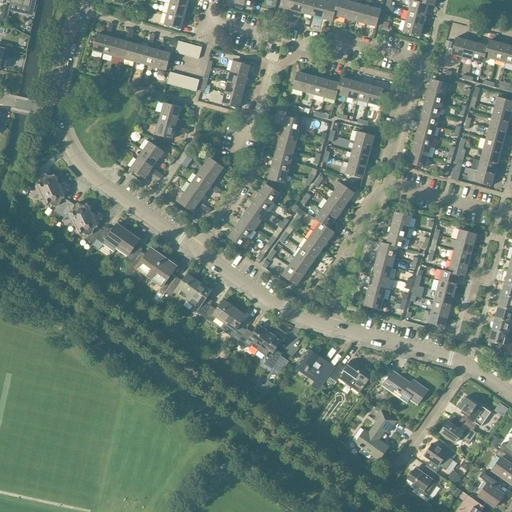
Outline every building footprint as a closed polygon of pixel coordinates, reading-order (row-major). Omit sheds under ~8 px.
[(186,9),(188,0),(170,0),(169,4),(186,9)] [(252,8),(254,0),(236,0),(235,4),(252,8)] [(290,10),(292,0),(281,0),(279,7),(290,10)] [(301,13),(304,0),(292,0),(290,10),(301,13)] [(311,16),(315,0),(304,0),(301,13),(311,16)] [(322,19),(326,2),(318,0),(315,0),(311,16),(322,19)] [(344,19),(349,2),(341,0),(337,0),(336,5),(337,5),(334,16),(344,19)] [(425,16),(428,6),(416,3),(417,2),(411,0),(408,11),(425,16)] [(337,5),(336,5),(326,2),(322,19),(333,22),(334,16),(337,5)] [(355,21),(359,5),(349,2),(344,19),(355,21)] [(183,19),(186,9),(169,4),(166,14),(183,19)] [(365,24),(370,8),(359,5),(355,21),(365,24)] [(376,27),(381,11),(370,8),(365,24),(376,27)] [(422,26),(425,16),(408,11),(405,22),(422,26)] [(181,30),(183,19),(166,14),(163,25),(181,30)] [(419,37),(422,26),(405,22),(402,33),(419,37)] [(102,54),(107,37),(96,34),(92,51),(102,54)] [(113,56),(118,39),(107,37),(102,54),(113,56)] [(461,57),(466,41),(455,38),(451,55),(461,57)] [(124,59),(128,42),(118,39),(113,56),(124,59)] [(181,54),(184,43),(178,41),(176,47),(175,53),(181,54)] [(472,60),(476,44),(466,41),(461,57),(472,60)] [(495,60),(499,44),(488,41),(487,46),(484,57),(485,57),(495,60)] [(134,62),(139,45),(128,42),(124,59),(134,62)] [(187,56),(190,44),(184,43),(181,54),(187,56)] [(193,58),(196,46),(190,44),(187,56),(193,58)] [(484,57),(487,46),(476,44),(472,60),(483,63),(485,57),(484,57)] [(505,63),(510,46),(499,44),(495,60),(505,63)] [(145,65),(149,48),(139,45),(134,62),(145,65)] [(199,59),(202,48),(196,46),(193,58),(199,59)] [(155,68),(160,51),(149,48),(145,65),(155,68)] [(166,71),(170,54),(160,51),(155,68),(166,71)] [(247,76),(250,65),(233,61),(230,71),(247,76)] [(244,87),(247,76),(230,71),(227,82),(244,87)] [(172,86),(175,74),(169,72),(166,84),(172,86)] [(303,92),(307,75),(297,72),(292,89),(303,92)] [(178,87),(181,75),(175,74),(172,86),(178,87)] [(184,89),(187,77),(181,75),(178,87),(184,89)] [(314,95),(318,78),(307,75),(303,92),(314,95)] [(190,90),(193,78),(187,77),(184,89),(190,90)] [(196,92),(199,80),(193,78),(190,90),(196,92)] [(324,98),(329,81),(318,78),(314,95),(324,98)] [(347,98),(351,81),(340,78),(339,84),(340,84),(337,95),(347,98)] [(444,94),(447,84),(430,79),(428,90),(444,94)] [(340,84),(339,84),(329,81),(324,98),(335,101),(337,95),(340,84)] [(357,100),(362,84),(351,81),(347,98),(357,100)] [(241,98),(244,87),(227,82),(224,93),(241,98)] [(509,92),(511,85),(500,82),(498,89),(509,92)] [(368,103),(373,86),(362,84),(357,100),(368,103)] [(379,106),(383,89),(373,86),(368,103),(379,106)] [(442,105),(444,94),(428,90),(425,101),(442,105)] [(238,108),(241,98),(224,93),(221,104),(238,108)] [(511,112),(511,106),(511,101),(497,97),(494,108),(511,112)] [(439,116),(442,105),(425,101),(422,111),(439,116)] [(177,118),(180,107),(163,103),(160,113),(177,118)] [(508,123),(511,112),(494,108),(491,118),(508,123)] [(436,126),(439,116),(422,111),(419,122),(436,126)] [(174,129),(177,118),(160,113),(157,124),(174,129)] [(299,131),(302,120),(285,116),(282,126),(299,131)] [(505,133),(508,123),(491,118),(488,129),(505,133)] [(433,137),(436,126),(419,122),(416,132),(433,137)] [(171,140),(174,129),(157,124),(154,135),(171,140)] [(296,142),(299,131),(282,126),(279,137),(296,142)] [(502,144),(505,133),(488,129),(485,139),(502,144)] [(371,147),(374,136),(357,131),(354,142),(371,147)] [(430,147),(433,137),(416,132),(413,143),(430,147)] [(293,152),(296,142),(279,137),(276,148),(293,152)] [(499,154),(502,144),(485,139),(483,150),(499,154)] [(163,151),(149,141),(143,151),(157,161),(163,151)] [(368,157),(371,147),(354,142),(351,153),(368,157)] [(427,158),(430,147),(413,143),(411,153),(427,158)] [(458,149),(457,154),(464,156),(465,151),(462,150),(462,149),(464,145),(460,144),(458,149)] [(290,163),(293,152),(276,148),(273,158),(290,163)] [(496,165),(499,154),(483,150),(480,161),(496,165)] [(157,161),(143,151),(136,160),(150,170),(157,161)] [(365,168),(368,157),(351,153),(348,163),(365,168)] [(425,168),(427,158),(411,153),(408,164),(425,168)] [(456,159),(454,165),(458,166),(461,167),(464,156),(457,154),(456,159)] [(223,167),(209,157),(202,166),(217,176),(223,167)] [(287,174),(290,163),(273,158),(270,169),(287,174)] [(150,170),(136,160),(128,172),(131,174),(133,171),(144,179),(150,170)] [(493,176),(496,165),(480,161),(477,171),(493,176)] [(362,179),(365,168),(348,163),(345,174),(362,179)] [(453,170),(450,179),(457,181),(461,167),(458,166),(454,165),(453,170)] [(217,176),(202,166),(196,175),(210,185),(217,176)] [(285,184),(287,174),(270,169),(267,180),(285,184)] [(491,186),(493,176),(477,171),(474,182),(491,186)] [(53,186),(53,185),(58,183),(57,181),(59,179),(58,177),(55,176),(54,175),(50,177),(49,176),(46,175),(46,174),(41,176),(36,173),(27,186),(31,189),(32,191),(30,193),(31,197),(34,197),(35,198),(39,196),(40,197),(43,198),(43,199),(48,197),(47,195),(48,193),(48,192),(52,190),(52,188),(53,186)] [(210,185),(196,175),(189,184),(204,194),(210,185)] [(69,202),(65,198),(64,197),(66,194),(66,193),(70,191),(69,190),(71,188),(69,185),(67,185),(66,183),(62,186),(61,184),(58,184),(58,183),(53,185),(53,186),(52,188),(52,190),(48,192),(48,193),(47,195),(48,197),(43,199),(44,200),(42,202),(43,205),(46,205),(47,206),(51,204),(52,206),(54,206),(55,208),(54,211),(60,215),(69,202)] [(354,193),(340,183),(333,192),(348,202),(354,193)] [(204,194),(189,184),(183,193),(198,204),(204,194)] [(280,194),(265,184),(259,193),(273,203),(280,194)] [(348,202),(333,192),(327,201),(341,211),(348,202)] [(198,204),(183,193),(177,202),(191,213),(198,204)] [(273,203),(259,193),(253,202),(267,212),(273,203)] [(341,211),(327,201),(320,210),(335,220),(341,211)] [(86,215),(86,214),(91,212),(90,211),(92,208),(90,205),(88,205),(87,204),(83,206),(82,205),(79,204),(79,203),(74,205),(69,202),(60,215),(64,218),(65,220),(63,222),(65,225),(67,226),(68,227),(72,225),(73,226),(75,226),(76,228),(80,226),(80,224),(82,222),(81,221),(85,219),(85,218),(86,215)] [(267,212),(253,202),(246,211),(261,221),(267,212)] [(335,220),(320,210),(314,219),(319,222),(329,228),(335,220)] [(261,221),(246,211),(240,220),(254,230),(261,221)] [(102,230),(98,228),(97,226),(99,224),(98,222),(103,220),(102,219),(103,217),(102,214),(100,214),(99,212),(94,214),(94,213),(91,213),(91,212),(86,214),(86,215),(85,218),(85,219),(81,221),(82,222),(80,224),(80,226),(76,228),(77,229),(75,231),(76,234),(79,234),(80,236),(84,233),(85,235),(87,235),(88,237),(86,240),(92,244),(96,239),(102,230)] [(408,228),(411,217),(395,212),(392,223),(408,228)] [(254,230),(240,220),(234,229),(248,239),(254,230)] [(334,232),(329,228),(319,222),(313,231),(328,241),(334,232)] [(406,238),(408,228),(392,223),(389,234),(406,238)] [(114,251),(117,248),(127,232),(116,224),(111,231),(105,227),(102,230),(96,239),(114,251)] [(248,239),(234,229),(227,238),(242,248),(248,239)] [(473,245),(476,234),(459,230),(456,240),(473,245)] [(328,241),(313,231),(307,240),(321,250),(328,241)] [(140,252),(134,248),(139,240),(127,232),(117,248),(128,255),(125,259),(132,264),(140,252)] [(403,249),(406,238),(389,234),(386,244),(386,245),(397,247),(403,249)] [(321,250),(307,240),(300,249),(315,259),(321,250)] [(470,255),(473,245),(456,240),(453,251),(470,255)] [(394,257),(397,247),(386,245),(386,244),(380,242),(378,253),(394,257)] [(149,278),(163,257),(150,248),(145,255),(140,252),(132,264),(118,284),(123,287),(136,269),(149,278)] [(315,259),(300,249),(294,258),(308,268),(315,259)] [(467,266),(470,255),(453,251),(450,262),(467,266)] [(391,268),(394,257),(378,253),(375,263),(391,268)] [(176,277),(171,274),(176,266),(163,257),(149,278),(161,287),(159,291),(164,294),(165,293),(175,278),(176,277)] [(308,268),(294,258),(288,267),(302,277),(308,268)] [(464,277),(467,266),(450,262),(448,272),(447,272),(459,275),(464,277)] [(388,278),(391,268),(375,263),(372,274),(388,278)] [(302,277),(288,267),(281,276),(296,286),(302,277)] [(456,285),(459,275),(447,272),(448,272),(442,270),(439,281),(456,285)] [(188,298),(199,282),(187,274),(181,282),(175,278),(165,293),(171,297),(174,292),(179,296),(181,293),(188,298)] [(386,289),(388,278),(372,274),(369,284),(386,289)] [(114,288),(117,285),(112,281),(109,285),(108,286),(113,290),(114,288)] [(453,296),(456,285),(439,281),(436,291),(453,296)] [(188,298),(186,301),(197,309),(195,312),(202,316),(210,305),(211,303),(205,299),(211,291),(199,282),(188,298)] [(511,297),(511,284),(504,283),(501,295),(511,297)] [(383,300),(386,289),(369,284),(366,295),(383,300)] [(450,306),(453,296),(436,291),(433,302),(450,306)] [(380,310),(383,300),(366,295),(363,306),(380,310)] [(511,310),(511,297),(501,295),(497,306),(511,310)] [(223,323),(234,307),(223,299),(216,309),(210,305),(202,316),(209,321),(215,318),(223,323)] [(447,317),(450,306),(433,302),(430,312),(447,317)] [(511,322),(511,317),(511,310),(497,306),(494,318),(511,322)] [(239,325),(246,315),(234,307),(223,323),(231,329),(230,336),(237,341),(245,330),(239,325)] [(444,327),(447,317),(430,312),(428,323),(444,327)] [(507,334),(511,322),(494,318),(491,330),(507,334)] [(258,351),(270,333),(258,325),(252,334),(246,329),(245,330),(237,341),(236,344),(242,349),(243,347),(251,346),(258,351)] [(504,346),(507,334),(491,330),(488,341),(504,346)] [(281,354),(275,350),(282,341),(270,333),(258,351),(264,355),(265,363),(264,364),(271,369),(281,354)] [(322,371),(328,363),(309,350),(296,368),(304,374),(308,370),(312,373),(317,377),(312,386),(318,390),(329,374),(328,374),(322,371)] [(358,393),(372,374),(371,373),(369,376),(357,367),(358,365),(358,364),(357,365),(351,361),(352,360),(351,359),(345,368),(339,364),(342,360),(341,360),(329,377),(336,382),(338,379),(345,384),(347,380),(353,385),(351,388),(358,393)] [(427,391),(414,382),(412,385),(392,371),(382,385),(392,392),(395,389),(397,391),(398,392),(399,392),(403,394),(400,398),(407,403),(409,399),(418,405),(427,391)] [(265,393),(272,382),(265,377),(257,388),(265,393)] [(480,427),(491,412),(482,406),(479,410),(475,407),(476,405),(465,397),(457,408),(465,413),(459,421),(462,423),(473,431),(477,425),(480,427)] [(500,402),(495,410),(504,415),(508,408),(500,402)] [(379,440),(385,431),(388,433),(396,421),(381,410),(374,420),(376,422),(369,433),(364,430),(355,443),(379,460),(388,447),(379,440)] [(476,433),(473,431),(462,423),(458,429),(447,421),(439,433),(454,443),(459,437),(468,444),(476,433)] [(493,437),(489,442),(495,445),(498,441),(493,437)] [(511,437),(506,445),(503,443),(499,449),(511,458),(511,437)] [(445,470),(457,453),(444,444),(441,449),(432,443),(423,455),(445,470)] [(511,482),(511,465),(511,464),(511,462),(511,458),(499,449),(495,454),(500,457),(491,470),(511,484),(511,482)] [(439,484),(443,478),(428,467),(424,473),(415,466),(406,479),(419,488),(417,491),(418,491),(427,497),(438,483),(439,484)] [(487,483),(478,496),(479,496),(486,502),(495,508),(504,494),(496,488),(499,483),(483,472),(479,477),(487,483)] [(447,479),(455,485),(459,479),(451,473),(447,479)] [(456,497),(460,490),(455,487),(451,494),(456,497)] [(481,511),(480,511),(483,506),(468,496),(458,510),(459,511),(481,511)]
